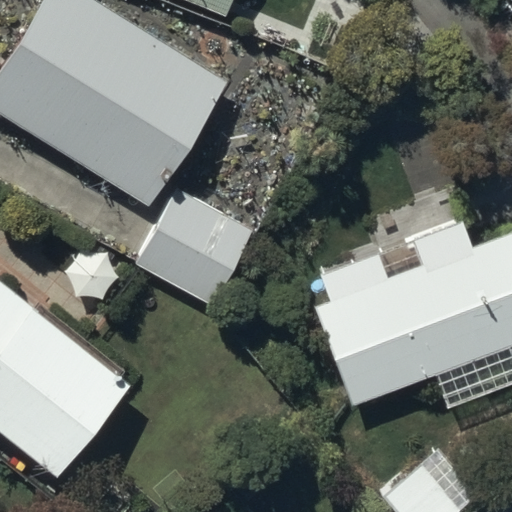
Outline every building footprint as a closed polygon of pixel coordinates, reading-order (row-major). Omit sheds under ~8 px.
[(33,0),(0,54),(0,108),(144,197),(220,74),(98,0),(33,0)] [(199,0),(223,9),(226,0),(199,0)] [(171,183),(132,258),(208,299),(249,225),(171,183)] [(422,257),(310,299),(346,399),(431,368),(441,393),(511,367),(511,357),(505,339),(511,337),(511,223),(467,240),(459,216),(413,233),(422,257)] [(78,263),(57,247),(32,259),(32,285),(55,301),(76,289),(78,263)] [(124,377),(0,278),(0,429),(51,469),(124,377)] [(417,459),(377,491),(395,511),(447,511),(456,505),(417,459)]
